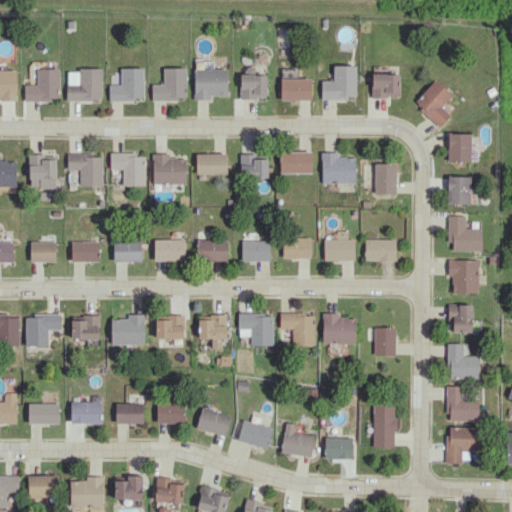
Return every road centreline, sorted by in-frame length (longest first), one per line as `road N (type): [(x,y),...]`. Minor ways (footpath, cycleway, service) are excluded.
road 1 (residential): [(419,486),(420,148),(404,129),(0,125)]
road 2 (residential): [(511,488),(305,483),(175,449),(0,449)]
road 3 (residential): [(0,289),(420,289)]
